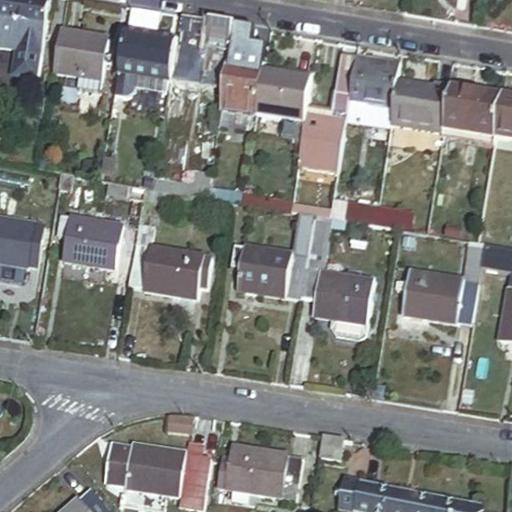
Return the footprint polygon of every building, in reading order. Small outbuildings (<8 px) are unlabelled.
[(51,0),(0,0),(0,48),(18,51),(17,57),(42,61),(51,0)] [(236,28),(184,19),(180,43),(173,79),(225,89),(236,28)] [(257,31),(236,28),(225,89),(220,113),(256,119),(263,79),(265,67),(251,64),(257,31)] [(110,42),(63,34),(55,76),(80,80),(78,91),(100,94),(102,84),(103,84),(106,66),(112,67),(113,61),(107,60),(110,42)] [(180,43),(128,34),(119,88),(125,89),(137,91),(163,96),(165,84),(172,85),(173,79),(180,43)] [(42,61),(17,57),(14,75),(39,79),(42,61)] [(349,102),(357,60),(342,57),(331,121),(345,124),(349,102)] [(401,68),(357,60),(349,102),(394,109),(398,88),(401,68)] [(311,88),(263,79),(256,119),(304,128),(306,117),(311,88)] [(433,94),(398,88),(394,109),(390,130),(442,140),(442,135),(450,93),(434,90),(433,94)] [(137,91),(125,89),(123,99),(128,99),(130,98),(133,97),(135,95),(136,94),(137,91)] [(495,145),(503,102),(450,93),(442,135),(495,145)] [(394,109),(349,102),(345,124),(345,125),(359,128),(357,137),(366,138),(364,146),(386,150),(390,130),(394,109)] [(511,147),(511,103),(503,102),(495,145),(511,147)] [(345,124),(331,121),(306,117),(304,128),(297,168),(336,175),(345,125),(345,124)] [(191,186),(156,179),(154,192),(192,199),(205,201),(208,185),(210,175),(194,171),(191,186)] [(73,178),(61,176),(58,194),(70,195),(73,178)] [(146,191),(109,184),(107,198),(133,202),(128,230),(139,232),(140,227),(144,203),(146,191)] [(218,187),(208,185),(205,201),(215,203),(218,187)] [(190,211),(192,199),(154,192),(146,191),(144,203),(190,211)] [(290,208),(242,199),(241,208),(289,216),(290,208)] [(350,208),(331,205),(329,214),(329,223),(372,230),(375,212),(376,206),(351,202),(350,208)] [(329,214),(290,208),(289,216),(298,217),(314,220),(329,223),(329,214)] [(411,218),(375,212),(372,230),(400,235),(408,236),(411,218)] [(314,220),(298,217),(291,258),(307,260),(314,220)] [(71,232),(73,221),(64,219),(62,231),(71,232)] [(329,223),(314,220),(307,260),(304,279),(319,282),(329,223)] [(132,274),(139,232),(128,230),(73,221),(71,232),(62,231),(61,240),(69,242),(66,263),(132,274)] [(0,267),(27,272),(30,253),(40,254),(43,233),(0,225),(0,267)] [(153,229),(140,227),(139,232),(132,274),(129,292),(196,304),(199,287),(203,262),(149,253),(153,229)] [(483,249),(470,247),(462,289),(476,292),(483,249)] [(304,279),(307,260),(291,258),(232,248),(229,269),(237,270),(233,291),(300,303),(304,279)] [(210,263),(203,262),(199,287),(206,288),(210,263)] [(511,357),(511,275),(509,275),(497,347),(504,348),(503,352),(506,357),(511,357)] [(319,282),(304,279),(300,303),(300,305),(311,307),(308,323),(329,326),(327,338),(331,342),(355,346),(361,343),(370,291),(354,288),(355,280),(344,278),(343,286),(319,282)] [(469,334),(476,292),(462,289),(410,280),(403,322),(469,334)] [(193,424),(171,423),(171,436),(192,436),(193,424)] [(347,446),(328,443),(323,465),(342,469),(347,446)] [(204,463),(189,461),(138,452),(138,454),(118,451),(112,489),(130,492),(129,495),(182,504),(180,511),(203,511),(211,465),(204,463)] [(306,465),(235,453),(233,465),(226,464),(221,493),(298,506),(306,465)] [(190,454),(189,461),(204,463),(205,457),(190,454)] [(476,511),(477,511),(348,483),(341,511),(476,511)] [(72,511),(97,511),(87,499),(72,511)]
